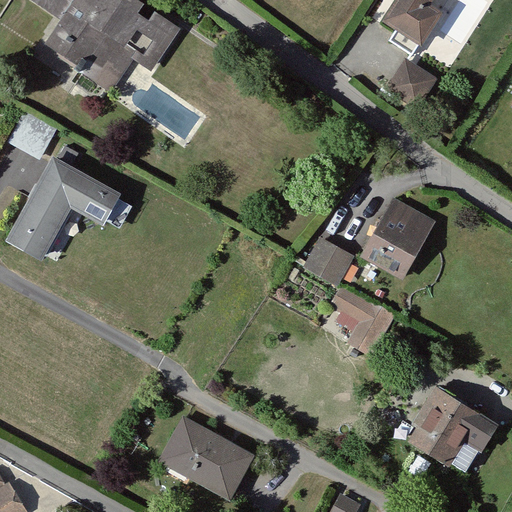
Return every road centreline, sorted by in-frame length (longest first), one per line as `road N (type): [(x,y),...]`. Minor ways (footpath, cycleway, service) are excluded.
road 1 (residential): [(511,214),(219,0)]
road 2 (residential): [(126,511),(0,442)]
